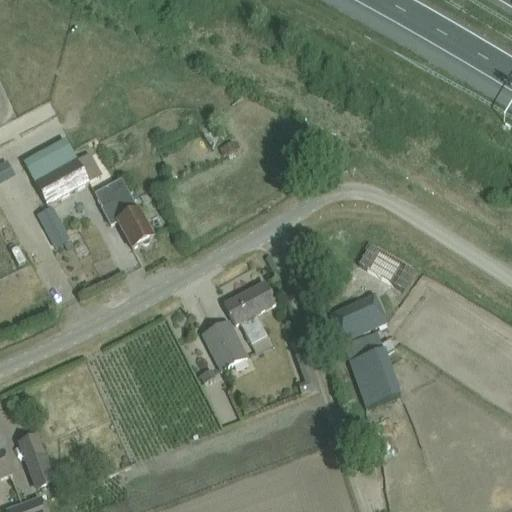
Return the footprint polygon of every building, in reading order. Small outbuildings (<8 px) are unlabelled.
[(76,162),(33,186),(46,209),(88,185),(76,162)] [(117,224),(122,234),(132,252),(153,240),(130,198),(131,197),(130,196),(121,182),(94,197),(111,228),(117,224)] [(51,211),(37,219),(55,251),(69,243),(51,211)] [(255,357),(271,349),(255,318),(276,307),(265,286),(224,308),(233,326),(235,328),(239,326),(255,357)] [(388,326),(383,315),(375,297),(330,318),(341,346),(359,339),(388,326)] [(229,326),(203,339),(221,374),(247,361),(238,343),(229,326)] [(298,341),(289,344),(304,386),(298,388),(301,397),(302,397),(316,392),(317,391),(298,341)] [(211,373),(199,379),(203,387),(215,381),(211,373)] [(17,447),(36,495),(55,488),(37,440),(17,447)] [(0,482),(12,478),(9,472),(2,453),(0,454),(0,482)] [(44,511),(41,502),(9,511),(44,511)]
